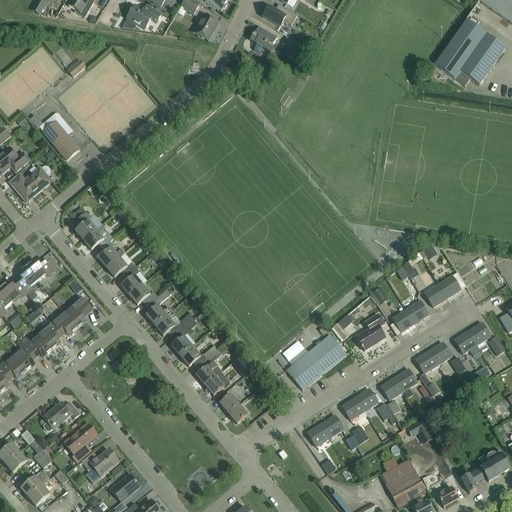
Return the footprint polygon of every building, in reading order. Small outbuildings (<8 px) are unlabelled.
[(39,16),(46,4),(39,0),(38,0),(32,12),(39,16)] [(84,19),(94,4),(89,0),(88,0),(72,0),(68,7),(75,11),(74,13),(84,19)] [(193,15),(200,5),(191,0),(185,0),(181,8),(177,15),(182,18),(186,13),(182,10),(183,9),(193,15)] [(226,5),(227,3),(228,0),(206,0),(205,2),(213,7),(221,12),(223,10),(224,11),(227,6),(226,5)] [(277,0),(281,2),(292,9),(297,0),(277,0)] [(511,0),(482,0),(480,3),(511,25),(511,0)] [(146,14),(135,7),(127,20),(145,31),(150,21),(156,24),(162,15),(150,8),(146,14)] [(281,15),(269,7),(263,18),(280,28),(283,22),(291,27),(297,17),(285,9),(281,15)] [(219,24),(210,19),(205,16),(194,34),(208,42),(212,35),(211,34),(217,24),(218,25),(219,24)] [(479,86),(505,49),(467,22),(435,66),(465,88),(470,80),(479,86)] [(277,39),(259,28),(254,36),(253,35),(249,42),(257,46),(253,51),(260,55),(263,49),(270,54),(274,47),(273,47),(277,39)] [(71,65),(81,57),(70,43),(60,52),(71,65)] [(301,58),(302,56),(306,50),(296,44),(291,52),(288,57),(298,63),(301,58)] [(73,79),(86,68),(80,62),(67,72),(73,79)] [(43,125),(35,116),(30,121),(29,122),(38,129),(39,128),(43,125)] [(21,128),(27,123),(22,117),(16,122),(21,128)] [(67,162),(80,151),(74,143),(56,123),(43,134),(60,154),(67,162)] [(0,132),(0,146),(10,138),(3,130),(0,132)] [(17,159),(9,149),(0,156),(0,172),(2,175),(11,168),(15,174),(30,161),(23,154),(17,159)] [(50,171),(48,168),(44,167),(40,170),(40,169),(25,181),(20,176),(10,184),(26,204),(51,183),(47,177),(50,175),(50,171)] [(116,214),(120,211),(116,206),(112,210),(113,211),(109,214),(112,218),(116,214)] [(91,219),(86,214),(75,223),(79,229),(75,232),(83,242),(102,227),(94,217),(91,219)] [(102,227),(83,242),(91,251),(99,245),(103,249),(110,243),(113,241),(102,227)] [(138,250),(142,246),(147,243),(143,238),(139,242),(135,246),(138,250)] [(116,255),(111,249),(114,247),(110,243),(103,249),(106,253),(98,260),(106,269),(112,264),(125,254),(121,250),(116,255)] [(431,246),(418,255),(422,260),(426,257),(435,252),(431,246)] [(133,265),(132,263),(124,255),(125,254),(112,264),(106,269),(114,279),(122,273),(125,277),(136,268),(135,268),(138,266),(135,263),(133,265)] [(52,273),(42,260),(37,264),(34,261),(25,268),(37,283),(46,275),(48,277),(52,273)] [(162,270),(166,266),(162,262),(158,265),(162,270)] [(408,263),(402,267),(410,281),(417,276),(413,270),(411,267),(408,263)] [(20,278),(15,282),(26,295),(32,302),(38,297),(32,290),(30,289),(37,283),(25,268),(17,275),(20,278)] [(129,297),(142,286),(135,277),(140,273),(136,268),(125,277),(129,281),(121,287),(129,297)] [(432,281),(437,278),(430,268),(425,271),(432,281)] [(402,269),(397,272),(402,282),(408,279),(402,269)] [(453,296),(461,291),(455,283),(452,277),(438,286),(447,300),(446,299),(452,295),(453,296)] [(186,279),(179,282),(183,290),(189,288),(186,279)] [(9,282),(0,289),(0,291),(11,305),(20,297),(22,299),(26,295),(15,282),(11,286),(9,282)] [(150,296),(142,286),(129,297),(137,306),(142,303),(146,308),(147,307),(158,298),(153,293),(150,296)] [(447,300),(438,286),(424,295),(433,309),(441,304),(440,303),(446,299),(447,300)] [(380,306),(388,301),(381,289),(373,294),(380,306)] [(0,316),(5,312),(4,310),(11,305),(0,291),(0,316)] [(160,305),(171,296),(167,291),(158,298),(147,307),(151,312),(146,317),(146,318),(146,317),(155,327),(173,312),(169,308),(164,312),(159,307),(161,305),(160,305)] [(129,310),(134,307),(128,297),(122,300),(129,310)] [(55,313),(60,308),(52,300),(47,305),(55,313)] [(72,306),(71,306),(73,308),(64,315),(77,330),(86,322),(83,319),(87,315),(76,301),(71,305),(72,306)] [(421,321),(429,317),(420,302),(406,311),(415,325),(414,324),(420,320),(421,321)] [(509,313),(499,319),(509,334),(511,331),(511,305),(506,309),(509,313)] [(20,325),(31,316),(26,311),(16,320),(20,325)] [(415,325),(406,311),(392,320),(401,334),(409,329),(408,328),(414,324),(415,325)] [(175,328),(170,323),(177,317),(173,312),(155,327),(163,337),(162,337),(163,338),(167,334),(172,339),(193,321),(189,316),(178,326),(178,325),(175,328)] [(77,330),(64,315),(57,321),(56,320),(51,324),(61,337),(66,333),(69,337),(77,330)] [(369,330),(356,338),(359,344),(365,352),(372,348),(378,344),(385,339),(378,329),(384,326),(379,317),(377,315),(364,323),(369,330)] [(186,353),(192,348),(184,338),(187,335),(186,335),(197,326),(193,321),(172,339),(176,344),(171,348),(172,348),(180,358),(186,353)] [(51,351),(60,344),(57,340),(61,337),(51,324),(46,328),(47,330),(39,337),(51,351)] [(477,347),(490,339),(481,324),(468,333),(477,347)] [(338,325),(331,330),(341,343),(343,342),(348,338),(338,325)] [(328,333),(324,328),(319,331),(324,337),(326,335),(328,333)] [(463,356),(477,347),(468,333),(454,342),(463,356)] [(303,392),(324,374),(346,357),(330,336),(286,372),(303,392)] [(51,351),(39,337),(31,343),(30,342),(29,342),(26,338),(25,339),(25,338),(21,341),(25,346),(36,359),(40,355),(43,358),(51,351)] [(497,358),(505,353),(497,339),(488,344),(497,358)] [(438,367),(451,358),(443,344),(429,353),(438,367)] [(25,373),(34,365),(31,362),(36,359),(25,346),(20,350),(21,351),(13,358),(25,373)] [(203,364),(219,351),(215,347),(204,356),(204,355),(201,358),(192,348),(186,353),(180,358),(188,367),(188,368),(189,368),(193,365),(197,369),(203,364)] [(222,355),(227,351),(224,347),(219,351),(203,364),(207,368),(196,377),(205,388),(216,378),(222,373),(214,363),(222,356),(222,355)] [(235,351),(232,353),(238,360),(240,357),(235,351)] [(424,376),(438,367),(429,353),(415,361),(424,376)] [(244,367),(248,363),(243,357),(239,361),(244,367)] [(25,373),(13,358),(5,365),(4,363),(0,366),(0,368),(10,380),(14,376),(17,380),(25,373)] [(461,364),(458,359),(450,364),(458,376),(466,371),(461,363),(461,364)] [(253,372),(257,366),(251,363),(247,368),(253,372)] [(0,394),(9,387),(6,384),(10,380),(0,368),(0,394)] [(403,393),(417,385),(408,371),(394,379),(403,393)] [(213,398),(221,391),(224,388),(216,378),(205,388),(213,398)] [(389,402),(403,393),(394,379),(380,388),(389,402)] [(253,382),(248,386),(255,393),(259,389),(253,382)] [(432,398),(435,397),(440,394),(434,384),(426,389),(432,398)] [(423,387),(419,390),(425,399),(429,396),(423,387)] [(364,414),(378,405),(369,390),(355,399),(364,414)] [(410,391),(404,395),(407,400),(413,396),(410,391)] [(262,393),(257,397),(263,404),(268,400),(262,393)] [(239,406),(231,397),(220,405),(220,406),(228,415),(239,406)] [(430,397),(425,400),(429,405),(434,402),(430,397)] [(351,422),(364,414),(355,399),(342,408),(351,422)] [(392,417),(400,412),(394,402),(386,407),(392,417)] [(65,407),(61,404),(43,419),(47,424),(44,427),(44,429),(47,433),(49,433),(52,431),(53,432),(71,416),(74,420),(79,416),(69,404),(65,407)] [(384,422),(392,417),(386,407),(385,405),(376,411),(384,422)] [(247,416),(241,409),(239,406),(228,415),(236,425),(237,426),(248,417),(247,416)] [(330,440),(344,431),(335,417),(321,426),(330,440)] [(78,464),(84,460),(91,453),(85,446),(97,437),(87,425),(64,444),(75,457),(73,458),(78,464)] [(316,449),(324,443),(330,440),(321,426),(307,434),(316,449)] [(368,440),(361,427),(352,433),(360,445),(368,440)] [(29,446),(31,444),(34,441),(27,432),(21,437),(29,446)] [(47,440),(55,453),(59,451),(51,437),(47,440)] [(364,454),(360,446),(354,437),(345,442),(351,452),(357,449),(361,456),(364,454)] [(38,464),(48,456),(43,450),(34,441),(31,444),(39,453),(34,458),(38,464)] [(5,466),(19,454),(11,445),(0,454),(0,459),(3,462),(2,463),(5,466)] [(85,459),(81,463),(87,471),(90,474),(86,477),(93,485),(101,479),(111,470),(119,464),(110,453),(108,451),(98,459),(93,453),(85,459)] [(283,452),(279,455),(283,460),(287,457),(283,452)] [(502,456),(500,453),(495,456),(495,454),(492,454),(487,456),(487,459),(489,464),(461,481),(469,494),(477,490),(475,485),(485,479),(488,483),(510,470),(502,456)] [(13,475),(21,468),(27,463),(19,454),(5,466),(7,469),(8,469),(13,475)] [(43,470),(52,462),(48,456),(38,464),(43,470)] [(327,476),(328,475),(335,471),(329,461),(321,466),(327,476)] [(398,509),(427,493),(410,461),(381,477),(398,509)] [(427,489),(443,480),(438,471),(422,480),(427,489)] [(28,500),(42,488),(49,482),(41,472),(28,483),(21,490),(26,496),(25,496),(28,500)] [(64,476),(60,472),(54,477),(62,486),(68,481),(64,476)] [(120,505),(132,495),(140,488),(129,476),(110,492),(120,505)] [(36,508),(44,502),(50,497),(42,488),(28,500),(30,503),(31,502),(36,508)] [(459,500),(454,492),(452,489),(445,493),(444,491),(436,495),(443,509),(459,500)] [(424,503),(422,499),(415,503),(417,507),(412,509),(413,511),(433,511),(427,501),(424,503)] [(135,505),(125,511),(158,511),(151,502),(140,511),(135,505)]
